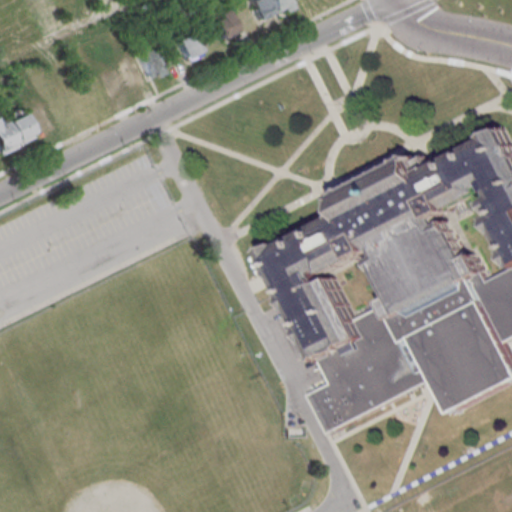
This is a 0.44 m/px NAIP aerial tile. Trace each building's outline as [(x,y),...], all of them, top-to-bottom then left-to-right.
[(247,0),(257,25),(275,17),(274,15),(292,8),(289,0),(247,0)] [(219,40),(237,32),(226,8),(208,16),(219,40)] [(183,63),(202,55),(190,27),(172,35),(183,63)] [(163,71),(148,43),(133,51),(149,79),(163,71)] [(116,68),(99,75),(108,96),(144,81),(133,54),(114,62),(116,68)] [(0,151),(53,130),(37,91),(20,98),(25,110),(0,119),(0,151)] [(263,251),(336,215),(331,205),(340,200),(337,193),(415,154),(424,172),(489,140),(488,136),(505,128),(511,142),(511,339),(506,342),(511,354),(511,384),(454,413),(437,379),(329,433),(311,396),(333,385),(322,361),(318,363),(263,251)]
